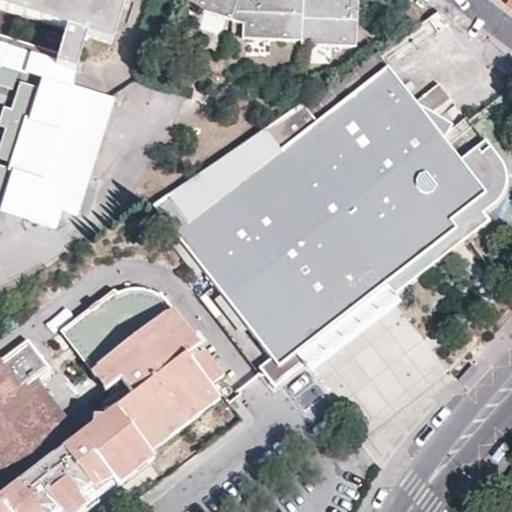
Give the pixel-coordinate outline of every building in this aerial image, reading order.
[(0,0),(0,8),(66,29),(56,61),(75,67),(85,35),(113,43),(126,0),(0,0)] [(195,0),(257,20),(258,36),(361,36),(361,0),(195,0)] [(0,43),(0,61),(3,63),(8,46),(0,43)] [(29,53),(8,46),(3,63),(19,68),(23,69),(29,53)] [(43,76),(71,86),(77,68),(75,68),(56,62),(29,53),(23,69),(43,76)] [(379,53),(154,205),(269,353),(280,368),(460,230),(453,220),(474,203),(483,197),(489,190),(491,185),(494,179),(494,174),(492,168),(487,162),(483,156),(477,151),(486,143),(470,123),(461,112),(437,129),(423,112),(448,93),(435,77),(411,96),(379,53)] [(0,61),(0,84),(13,89),(19,68),(3,63),(0,61)] [(39,88),(28,119),(59,130),(74,87),(71,86),(43,76),(39,88)] [(28,119),(39,88),(20,82),(12,108),(4,106),(0,117),(0,126),(5,128),(0,142),(0,157),(10,160),(24,118),(28,119)] [(77,213),(116,97),(112,95),(75,83),(74,87),(59,130),(43,178),(29,219),(55,228),(62,208),(77,213)] [(28,119),(24,118),(10,160),(7,167),(12,169),(43,178),(59,130),(28,119)] [(280,368),(269,353),(255,364),(276,390),(472,238),(495,220),(489,210),(498,203),(503,197),(509,186),(509,175),(509,168),(507,161),(503,153),(500,149),(488,141),(486,143),(477,151),(483,156),(487,162),(492,168),(494,174),(494,179),(491,185),(489,190),(483,197),(474,203),(453,220),(460,230),(280,368)] [(7,167),(0,165),(0,209),(12,169),(7,167)] [(12,169),(0,209),(29,219),(43,178),(12,169)] [(69,328),(99,367),(169,314),(176,309),(162,291),(159,293),(144,287),(121,291),(119,288),(102,301),(100,299),(92,305),(95,308),(69,328)] [(176,309),(169,314),(183,332),(189,327),(176,309)] [(0,494),(0,495),(0,511),(60,511),(63,510),(63,511),(70,511),(80,503),(84,509),(91,504),(88,499),(85,501),(81,496),(95,486),(112,473),(117,480),(153,453),(147,446),(165,432),(183,419),(200,406),(218,392),(213,386),(208,380),(222,369),(207,350),(201,355),(195,348),(183,332),(169,314),(99,367),(113,386),(124,377),(137,393),(104,418),(96,417),(95,424),(81,433),(71,420),(62,427),(30,384),(39,378),(53,367),(32,338),(4,359),(2,356),(0,357),(0,494)] [(189,327),(183,332),(195,348),(202,343),(189,327)] [(108,390),(113,386),(99,367),(94,371),(108,390)] [(227,374),(222,369),(208,380),(213,386),(227,374)] [(71,420),(39,378),(30,384),(62,427),(71,420)] [(224,399),(218,392),(200,406),(205,413),(224,399)] [(200,406),(183,419),(188,426),(205,413),(200,406)] [(183,419),(165,432),(171,439),(188,426),(183,419)] [(341,429),(335,421),(307,442),(313,450),(341,429)] [(171,439),(165,432),(147,446),(153,453),(171,439)] [(100,493),(117,480),(112,473),(95,486),(100,493)] [(70,511),(80,511),(84,509),(80,503),(70,511)]
